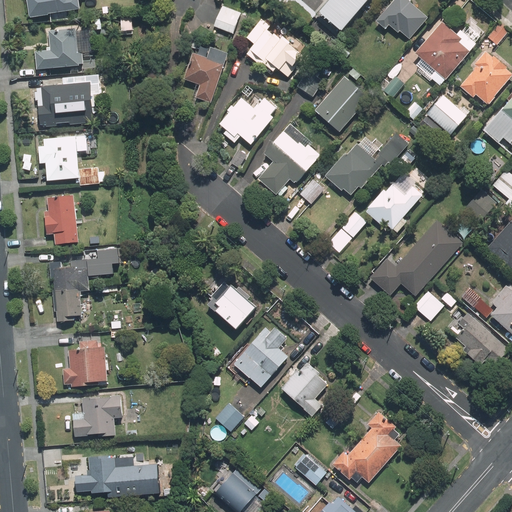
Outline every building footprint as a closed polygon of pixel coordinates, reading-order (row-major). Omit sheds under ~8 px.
[(25,0),(29,19),(82,11),(80,0),(25,0)] [(317,15),(299,0),(270,0),(304,29),(317,15)] [(370,0),(328,0),(317,13),(342,34),(370,0)] [(409,41),(428,19),(405,0),(396,0),(376,23),(386,31),(389,27),(398,35),(400,33),(409,41)] [(222,7),(214,29),(234,36),(241,14),(222,7)] [(133,19),(121,18),(121,32),(133,33),(133,19)] [(245,57),(259,70),(263,66),(274,75),(277,72),(287,81),(307,58),(263,20),(246,39),(254,46),(245,57)] [(486,39),(495,46),(507,31),(498,24),(486,39)] [(461,41),(442,25),(415,56),(446,82),(470,53),(459,44),(461,41)] [(51,53),(36,54),(37,71),(79,68),(76,30),(47,32),(48,47),(50,46),(51,53)] [(197,56),(194,55),(185,82),(200,87),(196,97),(212,102),(228,54),(208,47),(207,50),(199,48),(197,56)] [(488,107),(511,77),(511,75),(506,71),(506,70),(486,53),(475,66),(477,68),(460,89),(473,100),(476,96),(488,107)] [(370,99),(345,77),(314,112),(339,134),(370,99)] [(405,86),(396,78),(383,92),(392,100),(405,86)] [(78,86),(35,91),(39,127),(82,122),(78,86)] [(511,124),(511,96),(498,114),(511,124)] [(225,132),(222,135),(234,146),(241,138),(251,147),(281,113),(265,99),(256,109),(242,97),(217,125),(225,132)] [(468,118),(443,97),(427,116),(451,137),(468,118)] [(412,124),(423,111),(415,104),(404,117),(412,124)] [(289,125),(263,155),(272,163),(257,181),(277,198),(290,183),(296,188),(324,155),(289,125)] [(360,188),(361,190),(389,163),(364,137),(324,177),(341,194),(345,190),(351,197),(360,188)] [(47,182),(79,181),(79,186),(100,184),(99,170),(78,171),(76,139),(44,141),(45,148),(40,149),(41,166),(46,166),(47,182)] [(412,143),(393,163),(404,173),(422,154),(412,143)] [(508,200),(506,203),(511,209),(511,176),(507,171),(493,186),(508,200)] [(325,190),(312,179),(298,195),(311,206),(325,190)] [(408,197),(414,191),(407,183),(399,190),(393,184),(363,213),(377,227),(382,222),(395,236),(408,224),(404,220),(417,207),(411,200),(408,197)] [(497,204),(478,188),(458,211),(477,227),(497,204)] [(50,199),(51,213),(44,214),(46,237),(53,237),(54,248),(79,246),(74,197),(50,199)] [(368,224),(356,212),(341,227),(353,239),(368,224)] [(402,287),(415,298),(464,243),(438,220),(396,266),(388,259),(370,279),(391,298),(402,287)] [(511,270),(511,221),(486,252),(510,272),(511,270)] [(113,277),(113,266),(119,266),(118,251),(98,252),(98,262),(88,262),(89,278),(113,277)] [(71,262),(72,270),(62,271),(61,262),(51,263),(57,324),(69,323),(68,320),(83,318),(81,294),(89,294),(86,261),(71,262)] [(230,279),(207,306),(236,331),(259,305),(230,279)] [(511,337),(511,285),(511,284),(492,305),(496,309),(498,310),(490,318),(511,337)] [(461,298),(485,319),(492,311),(468,290),(461,298)] [(428,292),(414,308),(431,323),(445,307),(428,292)] [(461,332),(452,341),(481,369),(487,363),(494,370),(511,352),(469,312),(456,326),(461,332)] [(261,390),(288,358),(279,350),(287,340),(274,329),(266,339),(261,335),(234,366),(261,390)] [(68,351),(68,370),(64,370),(65,387),(69,387),(69,389),(87,389),(87,386),(106,385),(105,350),(97,350),(97,344),(79,344),(79,351),(68,351)] [(290,381),(281,390),(313,419),(323,408),(315,401),(328,387),(318,378),(319,376),(307,364),(299,373),(297,372),(289,380),(290,381)] [(74,437),(117,437),(116,420),(122,420),(121,397),(81,398),(81,415),(74,415),(74,437)] [(245,417),(229,404),(216,420),(231,433),(245,417)] [(370,484),(402,448),(388,436),(395,428),(379,414),(368,426),(372,430),(348,457),(343,453),(332,466),(349,481),(357,472),(370,484)] [(141,442),(121,444),(123,464),(143,462),(141,442)] [(316,487),(327,474),(304,454),(294,465),(297,468),(296,469),(316,487)] [(109,456),(88,458),(90,476),(75,478),(76,495),(92,493),(92,496),(128,492),(127,481),(117,482),(115,458),(109,459),(109,456)] [(238,469),(215,496),(234,511),(269,511),(279,501),(262,487),(260,489),(238,469)] [(354,511),(339,499),(332,506),(330,505),(323,511),(354,511)]
